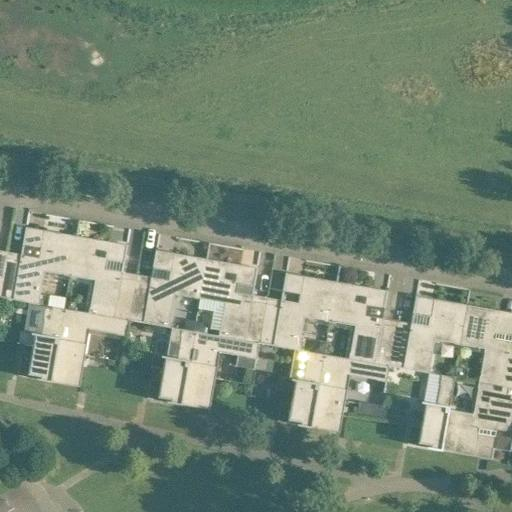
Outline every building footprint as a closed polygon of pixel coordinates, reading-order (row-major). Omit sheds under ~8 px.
[(22,254),(14,300),(39,305),(45,272),(69,276),(76,240),(42,234),(39,249),(24,246),(22,246),(21,254),(22,254)] [(110,246),(76,240),(69,276),(94,281),(88,313),(88,314),(114,318),(122,272),(123,272),(124,264),(123,263),(121,271),(106,269),(110,246)] [(21,254),(7,252),(0,289),(0,297),(13,300),(21,254)] [(200,299),(206,263),(172,257),(170,271),(168,280),(152,277),(154,269),(152,269),(151,277),(143,323),(169,327),(175,295),(200,299)] [(240,269),(206,263),(200,299),(224,303),(218,336),(244,341),(252,295),(253,295),(254,287),(253,286),(251,294),(236,292),(240,269)] [(129,320),(137,275),(123,272),(122,272),(114,318),(129,320)] [(151,277),(137,275),(129,320),(143,323),(151,277)] [(305,318),(329,322),(336,286),(302,280),(300,294),(298,303),(282,300),(284,292),(282,291),(281,300),(282,300),(273,346),(299,350),(305,318)] [(370,291),(336,286),(329,322),(354,326),(348,358),(348,359),(374,363),(382,318),(383,318),(384,309),(383,309),(381,317),(366,315),(370,291)] [(259,343),(267,297),(253,295),(252,295),(244,341),(259,343)] [(282,300),(281,300),(267,297),(259,343),(273,346),(282,300)] [(460,345),(466,308),(432,302),(430,317),(428,325),(412,323),(414,315),(412,314),(411,323),(412,323),(404,369),(429,373),(430,368),(435,340),(460,345)] [(51,378),(64,309),(51,306),(49,319),(43,318),(40,334),(32,333),(31,334),(34,334),(32,347),(28,374),(40,376),(51,378)] [(505,386),(511,345),(511,325),(498,323),(500,314),(466,308),(460,345),(484,349),(479,382),(505,386)] [(79,387),(85,356),(89,330),(125,336),(123,347),(124,347),(129,320),(114,318),(88,314),(88,313),(64,309),(51,378),(78,383),(78,386),(79,387)] [(389,366),(397,320),(383,318),(382,318),(374,363),(389,366)] [(412,323),(411,323),(397,320),(389,366),(404,369),(412,323)] [(153,366),(150,380),(160,381),(158,397),(170,399),(181,401),(194,331),(170,327),(165,357),(155,356),(153,366)] [(209,409),(215,378),(219,353),(237,356),(235,366),(253,370),(254,370),(259,343),(244,341),(218,336),(194,331),(181,401),(208,406),(208,409),(209,409)] [(511,440),(511,345),(505,386),(479,382),(473,414),(449,410),(448,410),(441,447),(442,447),(475,452),(477,444),(492,447),(491,455),(490,459),(492,459),(494,447),(510,450),(511,440)] [(311,424),(324,354),(312,352),(307,351),(302,380),(292,378),(291,380),(295,380),(292,392),(288,420),(300,422),(311,424)] [(339,432),(345,401),(349,376),(385,382),(383,392),(384,392),(389,366),(374,363),(348,359),(348,358),(324,354),(311,424),(338,429),(338,432),(339,432)] [(448,410),(449,410),(455,377),(441,375),(436,404),(422,401),(421,403),(425,403),(422,416),(418,443),(430,445),(441,447),(448,410)]
